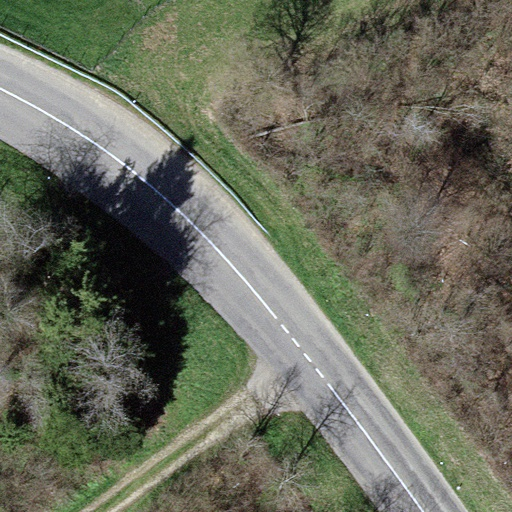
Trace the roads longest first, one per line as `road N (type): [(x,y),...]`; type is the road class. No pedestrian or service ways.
road 1 (secondary): [(420,511),(200,230),(57,118),(0,92)]
road 2 (track): [(305,357),(97,511)]
